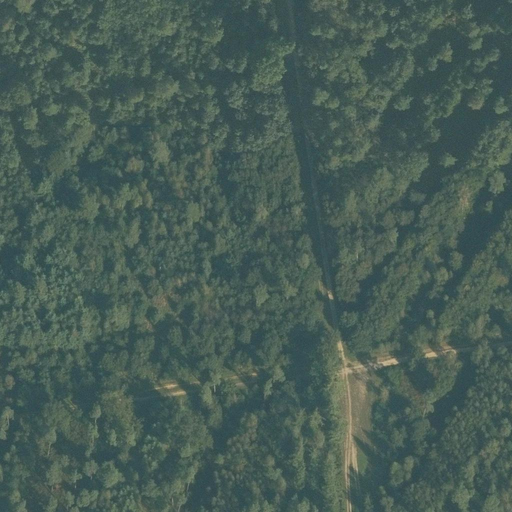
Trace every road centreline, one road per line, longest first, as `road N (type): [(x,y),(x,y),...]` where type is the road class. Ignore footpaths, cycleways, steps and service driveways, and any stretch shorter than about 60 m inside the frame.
road 1 (track): [(283,0),(340,370)]
road 2 (track): [(129,402),(340,370)]
road 3 (track): [(340,370),(511,345)]
road 4 (track): [(375,511),(340,370)]
road 5 (track): [(0,421),(129,402)]
